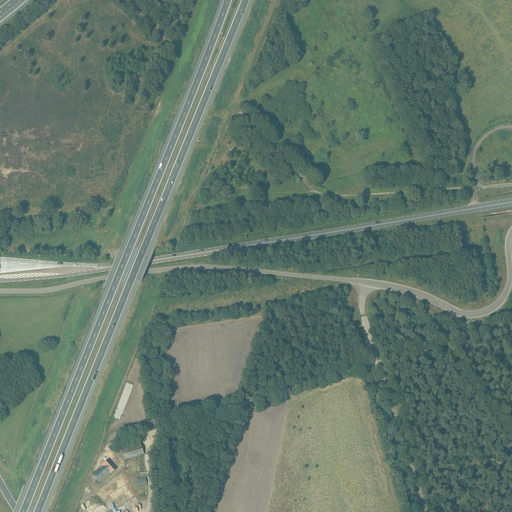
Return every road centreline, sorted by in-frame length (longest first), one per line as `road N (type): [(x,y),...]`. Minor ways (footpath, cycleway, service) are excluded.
road 1 (motorway): [(37,511),(245,0)]
road 2 (motorway): [(226,0),(22,511)]
road 3 (track): [(511,424),(448,342),(111,444),(117,461)]
road 4 (primary): [(511,202),(130,263)]
road 5 (unclassified): [(364,282),(177,267),(0,291)]
road 6 (unclassified): [(425,511),(363,315),(364,282)]
road 7 (unclassified): [(364,282),(484,312),(506,290),(511,231)]
road 8 (track): [(471,186),(312,191)]
road 9 (primary): [(0,280),(130,263)]
road 10 (primary): [(130,263),(0,265)]
